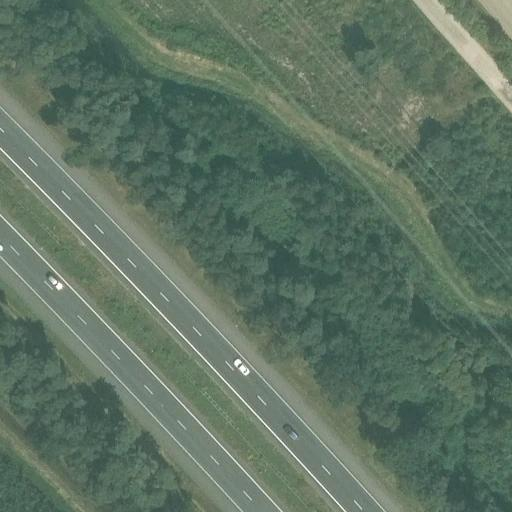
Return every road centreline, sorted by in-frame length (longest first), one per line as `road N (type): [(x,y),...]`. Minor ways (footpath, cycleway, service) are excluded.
road 1 (motorway): [(362,511),(0,128)]
road 2 (motorway): [(0,240),(255,511)]
road 3 (track): [(511,98),(425,0)]
